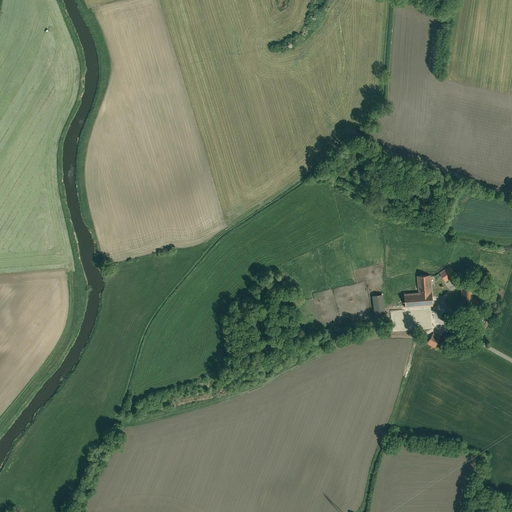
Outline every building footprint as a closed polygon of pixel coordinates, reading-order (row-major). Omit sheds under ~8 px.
[(445,282),(450,278),(449,276),(454,272),(449,265),(438,273),(445,282)] [(416,275),(417,292),(401,293),(402,299),(402,307),(431,306),(431,296),(430,274),(416,275)] [(469,286),(460,286),(460,295),(469,295),(469,286)] [(384,314),(382,293),(371,295),(373,316),(384,314)] [(433,332),(426,343),(433,347),(440,336),(433,332)]
